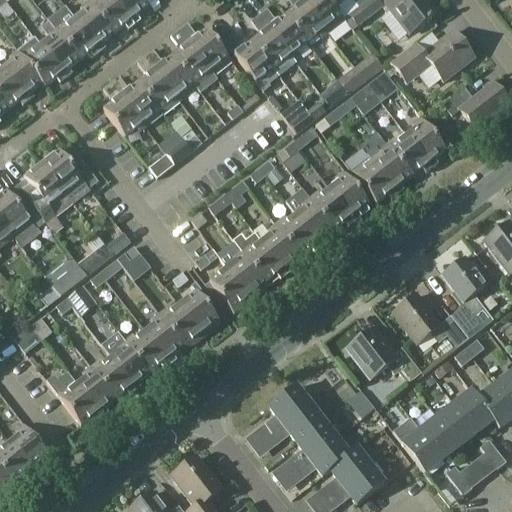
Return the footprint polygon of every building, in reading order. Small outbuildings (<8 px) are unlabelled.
[(96,0),(92,0),(87,4),(90,8),(113,37),(123,29),(126,33),(133,28),(111,0),(100,0),(98,2),(96,0)] [(150,14),(139,0),(111,0),(133,28),(139,23),(138,22),(150,14)] [(298,0),(284,0),(293,11),(284,18),(306,46),(318,38),(321,42),(327,37),(324,33),(298,0)] [(298,0),(324,33),(327,37),(345,24),(343,21),(342,19),(326,0),(298,0)] [(370,0),(357,10),(347,18),(356,30),(382,10),(374,0),(370,0)] [(349,0),(357,10),(370,0),(349,0)] [(425,0),(390,0),(384,5),(408,37),(437,14),(425,0)] [(82,14),(73,21),(95,50),(99,54),(104,51),(100,46),(113,37),(90,8),(87,4),(79,11),(82,14)] [(95,50),(73,21),(64,10),(47,23),(49,25),(56,34),(78,63),(89,55),(92,59),(99,54),(95,50)] [(267,12),(261,17),(258,19),(293,63),(299,59),(296,55),(306,46),(284,18),(276,24),(267,12)] [(293,63),(258,19),(250,25),(259,37),(251,44),(273,73),(283,65),(286,69),(293,63)] [(40,32),(46,41),(38,47),(61,77),(64,81),(70,77),(67,72),(78,63),(56,34),(49,25),(40,32)] [(186,28),(178,34),(213,79),(231,65),(205,33),(196,40),(186,28)] [(217,84),(213,79),(178,34),(170,40),(180,53),(171,59),(193,87),(200,97),(217,84)] [(453,34),(423,57),(415,47),(389,68),(406,88),(431,69),(443,85),(473,61),(453,34)] [(232,40),(223,46),(232,58),(255,86),(262,96),(270,90),(268,88),(278,80),(273,73),(251,44),(241,51),(232,40)] [(61,77),(38,47),(29,54),(27,51),(18,58),(41,87),(40,87),(43,90),(55,81),(58,86),(64,81),(61,77)] [(153,53),(144,60),(153,72),(179,105),(185,100),(195,91),(193,87),(171,59),(162,66),(153,53)] [(10,64),(1,71),(27,104),(32,100),(29,95),(40,87),(41,87),(18,58),(16,54),(8,60),(10,64)] [(147,78),(137,86),(158,114),(162,118),(179,105),(153,72),(144,60),(137,65),(147,78)] [(360,66),(353,71),(365,86),(371,81),(360,66)] [(0,68),(0,104),(6,113),(17,105),(21,109),(27,104),(1,71),(0,68)] [(343,79),(337,84),(339,87),(348,98),(354,93),(343,79)] [(117,81),(110,86),(119,99),(144,131),(162,118),(158,114),(137,86),(128,92),(118,80),(117,81)] [(367,88),(373,95),(379,103),(388,96),(376,81),(367,88)] [(119,99),(110,86),(101,93),(111,106),(102,113),(124,141),(135,132),(138,136),(144,131),(119,99)] [(492,86),(472,101),(463,90),(441,108),(450,119),(459,113),(476,135),(510,109),(492,86)] [(373,95),(367,88),(357,96),(363,103),(373,95)] [(326,92),(319,98),(330,111),(337,105),(326,92)] [(306,116),(298,105),(280,118),(289,129),(306,116)] [(316,106),(305,114),(312,123),(323,115),(316,106)] [(348,116),(343,108),(334,115),(339,122),(348,116)] [(237,110),(227,117),(231,123),(241,115),(237,110)] [(339,122),(334,115),(323,122),(329,130),(339,122)] [(414,131),(405,138),(431,171),(436,167),(433,162),(445,153),(423,124),(420,121),(411,127),(414,131)] [(305,130),(298,122),(288,130),(295,138),(305,130)] [(308,146),(302,138),(292,146),(298,154),(308,146)] [(393,141),(385,147),(388,151),(410,180),(421,172),(424,176),(431,171),(405,138),(396,145),(393,141)] [(195,140),(185,147),(191,155),(201,147),(195,140)] [(190,155),(181,144),(164,157),(173,168),(190,155)] [(298,154),(292,146),(283,153),(289,161),(298,154)] [(379,158),(371,164),(397,198),(402,193),(399,189),(410,180),(388,151),(385,147),(376,154),(379,158)] [(81,165),(72,172),(58,154),(41,167),(65,199),(72,208),(74,210),(79,205),(71,195),(82,186),(87,193),(97,185),(81,165)] [(173,168),(164,157),(147,171),(156,181),(173,168)] [(397,198),(371,164),(354,177),(376,206),(387,198),(390,203),(397,198)] [(268,165),(258,172),(264,180),(265,179),(273,172),(268,165)] [(41,167),(23,181),(37,199),(28,206),(44,226),(46,229),(72,208),(65,199),(41,167)] [(274,171),(273,172),(265,179),(273,189),(282,182),(274,171)] [(264,180),(258,172),(248,179),(254,187),(264,180)] [(337,185),(328,191),(354,225),(360,220),(356,216),(368,207),(346,178),(343,174),(334,181),(337,185)] [(234,191),(224,199),(230,207),(240,199),(234,191)] [(316,194),(308,201),(311,205),(334,234),(344,225),(348,230),(354,225),(328,191),(319,198),(316,194)] [(6,194),(0,198),(0,222),(13,240),(30,227),(35,233),(44,226),(28,206),(20,212),(6,194)] [(230,207),(224,199),(207,212),(213,220),(230,207)] [(240,199),(230,207),(235,213),(245,205),(240,199)] [(303,211),(294,218),(320,251),(326,247),(322,243),(334,234),(311,205),(308,201),(300,207),(303,211)] [(190,225),(196,233),(206,225),(200,217),(190,225)] [(282,221),(273,227),(276,231),(299,261),(310,252),(314,256),(320,251),(294,218),(285,225),(282,221)] [(0,249),(13,240),(0,222),(0,260),(0,259),(0,249)] [(269,237),(260,244),(286,278),(291,274),(288,269),(299,261),(276,231),(273,227),(265,233),(269,237)] [(511,234),(507,228),(482,247),(507,279),(511,275),(511,234)] [(286,278),(260,244),(253,236),(245,242),(241,236),(231,244),(242,258),(265,287),(267,290),(268,291),(286,278)] [(112,260),(105,250),(103,248),(94,255),(103,267),(112,260)] [(134,272),(143,265),(138,259),(139,258),(132,250),(122,258),(129,266),(134,272)] [(234,264),(225,271),(250,303),(267,290),(265,287),(242,258),(239,254),(231,260),(234,264)] [(200,274),(210,267),(204,259),(194,267),(200,274)] [(462,263),(440,280),(453,296),(464,310),(450,321),(467,343),(468,342),(481,332),(492,324),(471,297),(482,289),(474,277),(462,263)] [(58,300),(84,279),(75,268),(49,289),(58,300)] [(98,277),(104,284),(114,277),(108,269),(98,277)] [(484,269),(474,277),(482,289),(484,291),(495,283),(494,282),(487,273),(484,269)] [(225,271),(208,284),(233,317),(250,303),(225,271)] [(104,284),(98,277),(89,284),(95,292),(104,284)] [(181,277),(171,284),(177,292),(187,284),(181,277)] [(81,290),(64,303),(70,311),(77,320),(94,307),(92,303),(81,290)] [(177,308),(203,341),(220,327),(195,295),(177,308)] [(415,298),(391,317),(415,347),(429,336),(438,347),(446,341),(455,353),(467,343),(450,321),(449,320),(438,328),(415,298)] [(70,311),(64,303),(55,310),(61,318),(70,311)] [(166,310),(157,317),(161,321),(183,350),(182,351),(185,354),(203,341),(177,308),(169,315),(166,310)] [(152,327),(143,335),(169,368),(176,363),(172,358),(182,351),(183,350),(161,321),(157,317),(149,323),(152,327)] [(50,336),(40,322),(30,330),(36,337),(41,344),(50,336)] [(36,337),(30,330),(13,343),(24,357),(41,344),(36,337)] [(132,337),(123,344),(126,348),(148,377),(160,368),(163,373),(169,368),(143,335),(135,341),(132,337)] [(369,335),(347,351),(360,368),(358,369),(369,383),(389,367),(390,369),(406,388),(407,387),(420,377),(401,352),(393,357),(389,360),(369,335)] [(117,336),(100,348),(110,360),(112,363),(136,394),(141,390),(138,385),(148,377),(126,348),(123,344),(117,336)] [(476,344),(464,352),(472,362),(483,353),(476,344)] [(464,352),(454,361),(461,370),(472,362),(464,352)] [(97,363),(88,370),(92,374),(114,403),(125,394),(129,399),(135,395),(136,394),(112,363),(110,360),(109,361),(101,367),(97,363)] [(447,365),(432,376),(438,383),(452,372),(447,365)] [(84,380),(75,387),(102,421),(107,416),(103,411),(114,403),(92,374),(88,370),(80,376),(84,380)] [(101,421),(75,387),(66,376),(57,382),(54,377),(44,384),(79,430),(91,421),(94,426),(101,421)] [(492,390),(511,416),(511,379),(509,376),(492,390)] [(426,377),(417,382),(427,398),(436,393),(426,377)] [(267,411),(274,419),(244,443),(251,452),(308,408),(294,390),(267,411)] [(511,416),(492,390),(475,403),(474,403),(490,424),(497,432),(511,420),(511,416)] [(469,395),(451,409),(473,437),(490,424),(474,403),(475,403),(469,395)] [(308,408),(251,452),(258,462),(289,439),(294,446),(321,426),(308,408)] [(451,409),(434,422),(456,450),(473,437),(451,409)] [(434,422),(417,435),(439,463),(456,450),(434,422)] [(294,446),(300,454),(270,477),(277,487),(335,443),(321,426),(294,446)] [(18,439),(8,446),(34,479),(40,474),(36,469),(48,461),(26,433),(22,428),(14,434),(18,439)] [(439,463),(417,435),(400,448),(422,477),(439,463)] [(346,458),(335,443),(277,487),(285,496),(315,473),(320,480),(328,474),(347,459),(346,458)] [(505,466),(488,444),(478,451),(496,474),(505,466)] [(0,470),(13,487),(24,479),(28,484),(34,479),(8,446),(0,452),(0,470)] [(328,474),(334,482),(304,505),(309,511),(314,511),(368,471),(354,452),(346,458),(347,459),(328,474)] [(213,511),(208,506),(223,494),(196,459),(167,481),(191,511),(190,511),(213,511)] [(372,475),(368,471),(314,511),(334,511),(348,501),(354,509),(389,482),(379,469),(372,475)] [(0,504),(6,500),(2,495),(13,487),(0,470),(0,504)] [(453,470),(444,478),(462,500),(471,493),(453,470)] [(178,511),(176,509),(172,511),(165,511),(151,494),(128,511),(178,511)]
